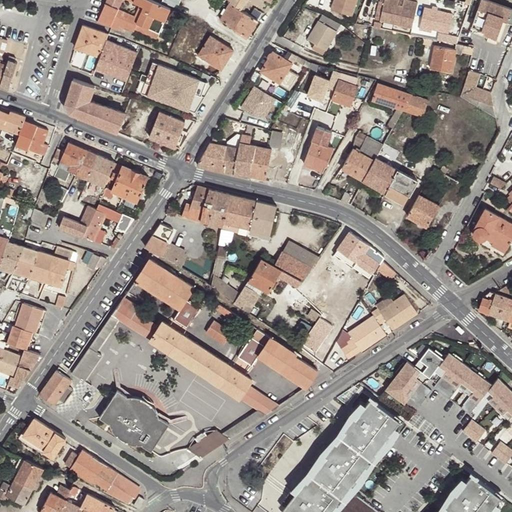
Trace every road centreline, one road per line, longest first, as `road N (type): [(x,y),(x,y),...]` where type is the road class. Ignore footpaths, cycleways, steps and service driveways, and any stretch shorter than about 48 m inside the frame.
road 1 (tertiary): [(452,305),(223,462),(209,476),(210,499)]
road 2 (tertiary): [(21,401),(176,169)]
road 3 (secondary): [(176,169),(343,213),(423,280)]
road 4 (residential): [(511,63),(498,93),(502,130),(423,280)]
road 5 (secondary): [(176,169),(287,0)]
road 6 (residential): [(21,401),(169,497)]
road 7 (secondary): [(176,169),(44,114)]
road 8 (residential): [(428,406),(445,420),(455,449),(511,490)]
